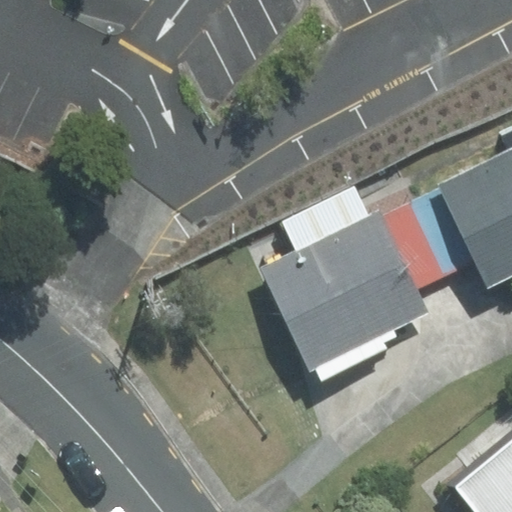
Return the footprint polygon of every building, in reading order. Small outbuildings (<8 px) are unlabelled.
[(476,261),(488,286),(511,274),(511,150),(440,185),(441,188),(476,261)] [(441,188),(408,204),(444,276),(476,261),(441,188)] [(444,276),(408,204),(380,217),(416,290),(444,276)] [(311,367),(427,312),(416,290),(380,217),(379,213),(264,269),(311,367)] [(511,511),(511,440),(455,488),(475,511),(511,511)]
